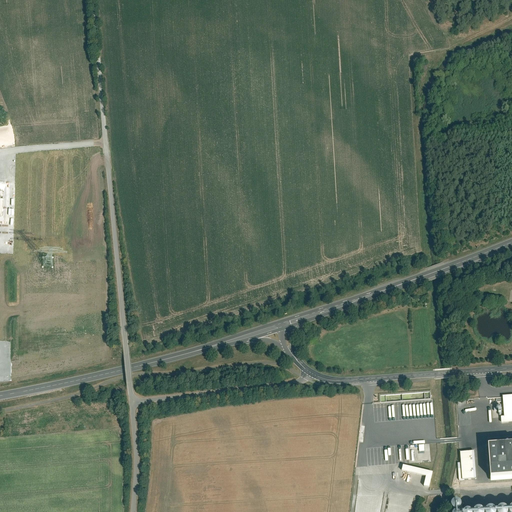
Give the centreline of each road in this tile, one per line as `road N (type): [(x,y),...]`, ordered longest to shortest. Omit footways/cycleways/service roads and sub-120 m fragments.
road 1 (unclassified): [(131,382),(104,126)]
road 2 (primary): [(249,337),(0,396)]
road 3 (primary): [(511,242),(282,326)]
road 4 (tertiary): [(511,368),(344,381),(308,372)]
road 5 (unclassified): [(308,372),(297,382),(132,405)]
road 6 (track): [(104,126),(93,0)]
